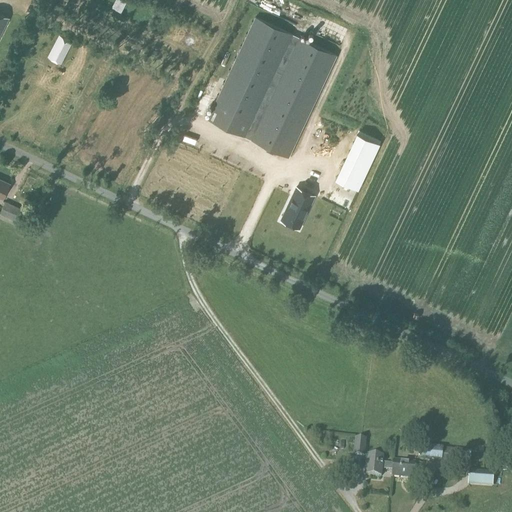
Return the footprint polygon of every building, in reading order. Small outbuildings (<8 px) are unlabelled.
[(115,0),(111,7),(121,12),(127,0),(115,0)] [(284,2),(276,19),(288,24),(289,22),(298,26),(304,11),(284,2)] [(0,35),(9,18),(0,13),(0,35)] [(336,55),(255,17),(208,118),(289,156),(336,55)] [(322,28),(318,38),(339,45),(342,34),(322,28)] [(61,63),(73,41),(59,34),(47,56),(61,63)] [(370,125),(366,134),(378,139),(382,131),(370,125)] [(357,133),(336,178),(358,189),(379,144),(357,133)] [(0,179),(0,197),(2,198),(9,183),(0,179)] [(298,228),(314,195),(296,186),(280,220),(298,228)] [(29,212),(5,201),(0,212),(0,217),(22,228),(29,212)] [(341,208),(324,202),(316,222),(332,229),(341,208)] [(311,222),(303,231),(307,234),(314,225),(311,222)] [(355,438),(353,456),(365,457),(367,440),(355,438)] [(422,459),(442,461),(442,460),(465,462),(466,451),(443,449),(423,447),(422,459)] [(389,470),(389,464),(382,463),(383,457),(368,456),(366,475),(381,476),(382,469),(389,470)] [(389,464),(389,470),(393,470),(392,475),(413,478),(415,463),(394,460),(394,464),(389,464)] [(494,472),(469,470),(468,485),(493,487),(494,472)]
